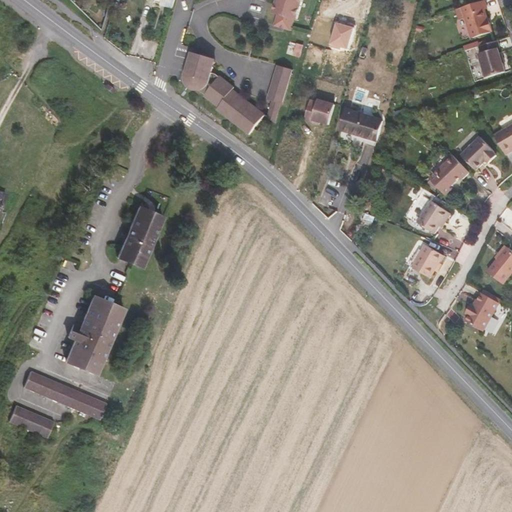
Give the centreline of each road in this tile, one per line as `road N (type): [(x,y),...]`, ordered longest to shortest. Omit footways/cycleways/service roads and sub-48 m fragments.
road 1 (secondary): [(155,96),(300,210),(511,430)]
road 2 (secondary): [(25,0),(155,96)]
road 3 (residential): [(511,192),(440,305)]
